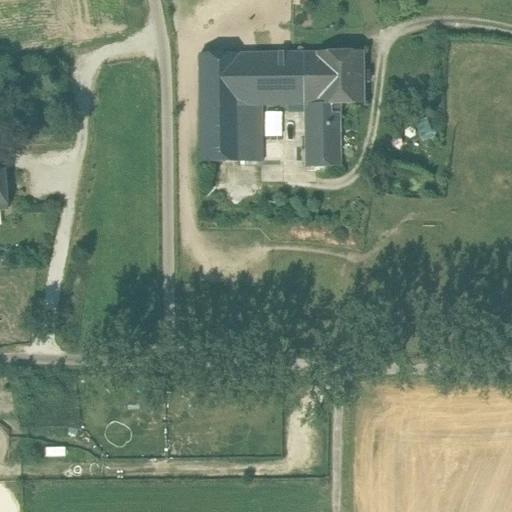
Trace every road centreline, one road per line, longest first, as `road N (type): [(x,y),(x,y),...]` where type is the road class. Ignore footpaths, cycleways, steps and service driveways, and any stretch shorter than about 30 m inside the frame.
road 1 (track): [(40,368),(84,132),(84,81),(94,57),(109,47),(172,46)]
road 2 (track): [(170,374),(169,0)]
road 3 (track): [(170,374),(463,389),(511,357)]
road 4 (unknown): [(204,0),(410,5),(511,57)]
road 5 (track): [(0,366),(170,374)]
